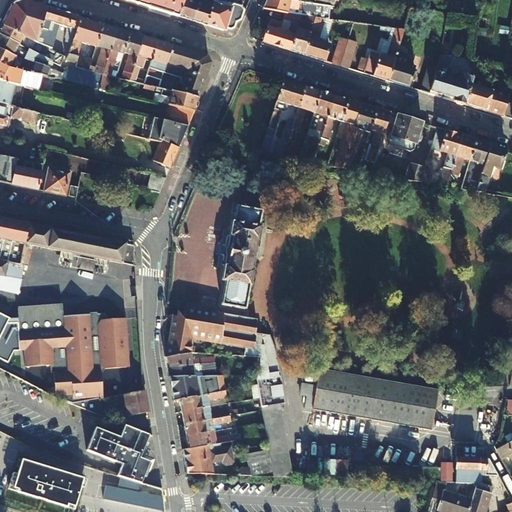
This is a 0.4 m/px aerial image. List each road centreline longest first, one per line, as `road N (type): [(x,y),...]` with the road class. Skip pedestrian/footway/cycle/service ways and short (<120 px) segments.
road 1 (residential): [(234,49),(511,134)]
road 2 (residential): [(176,511),(151,356),(153,237)]
road 3 (residential): [(153,237),(234,49)]
road 4 (residential): [(234,49),(72,0)]
road 5 (residential): [(0,206),(153,237)]
